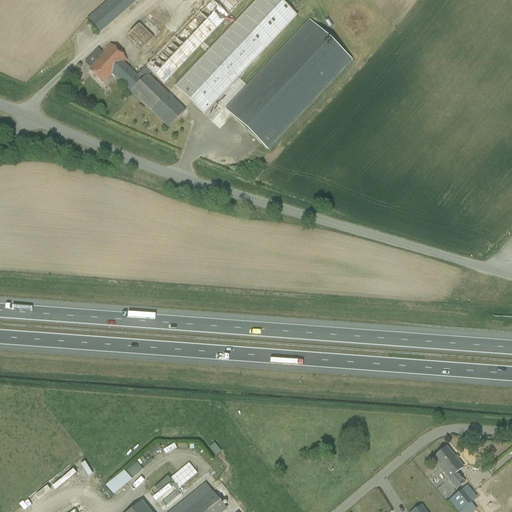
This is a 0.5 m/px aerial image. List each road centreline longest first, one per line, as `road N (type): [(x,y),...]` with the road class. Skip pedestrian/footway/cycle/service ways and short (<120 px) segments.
road 1 (unclassified): [(0,104),(180,177),(511,276)]
road 2 (motorway): [(0,336),(511,374)]
road 3 (motorway): [(511,348),(0,311)]
road 4 (unclassified): [(511,432),(430,437),(338,511)]
